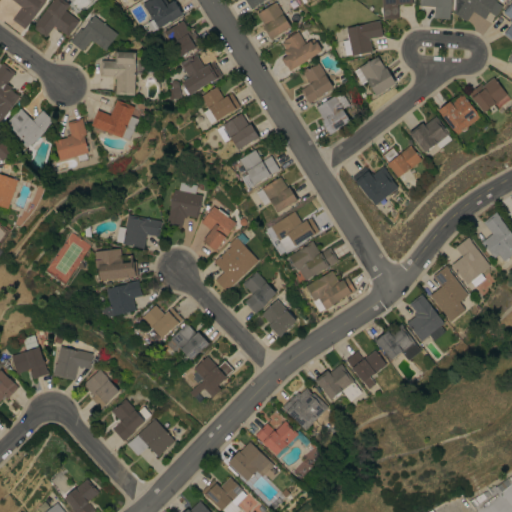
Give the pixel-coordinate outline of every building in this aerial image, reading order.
[(44,0),(24,28),(11,18),(21,6),(19,5),(20,4),(16,1),(16,2),(13,0),(44,0)] [(67,35),(53,25),(45,36),(32,26),(51,0),(63,0),(69,4),(65,9),(78,20),(67,35)] [(170,21),(170,19),(157,27),(157,26),(151,30),(146,22),(151,18),(142,3),(146,0),(161,0),(164,4),(171,0),(173,0),(182,13),(170,21)] [(263,0),(250,8),(244,0),(263,0)] [(411,0),(412,3),(397,3),(398,18),(382,18),(381,0),(411,0)] [(449,0),(448,18),(433,17),(433,7),(421,6),(421,5),(419,5),(419,0),(449,0)] [(454,10),(453,10),(453,0),(495,0),(484,18),(472,10),(465,20),(453,12),(454,10)] [(511,0),(511,40),(502,33),(511,23),(508,21),(510,18),(502,11),(511,0)] [(273,36),(273,37),(270,39),(261,25),(263,24),(256,12),(275,1),(283,13),(282,14),(290,26),(273,36)] [(104,49),(93,40),(92,41),(90,39),(81,50),(69,40),(79,27),(82,29),(93,14),(117,33),(104,49)] [(190,32),(193,30),(201,43),(191,49),(191,48),(179,55),(163,31),(182,19),(190,32)] [(369,37),(371,50),(351,55),(351,53),(345,54),(341,40),(347,38),(345,27),(363,23),(363,22),(378,19),(382,35),(369,37)] [(289,70),(285,64),(285,65),(280,58),(286,55),(283,50),(285,48),(281,42),(283,40),(282,39),(297,30),(305,42),(312,38),(315,41),(316,41),(321,49),(289,70)] [(114,93),(115,75),(99,74),(100,59),(114,60),(115,50),(135,51),(133,94),(114,93)] [(221,74),(211,81),(210,80),(189,94),(180,81),(188,76),(180,64),(181,63),(180,61),(188,56),(189,57),(195,53),(203,66),(212,60),(221,74)] [(375,94),(366,80),(361,83),(353,69),(377,55),(384,67),(386,67),(395,82),(375,94)] [(332,86),(321,93),(322,94),(317,97),(316,97),(313,99),(308,102),(299,88),(309,83),(301,70),(307,66),(307,67),(317,61),(332,86)] [(14,71),(4,85),(9,89),(10,88),(19,95),(0,120),(0,64),(2,62),(14,71)] [(506,93),(494,104),(493,103),(483,111),(475,101),(475,102),(467,93),(480,82),(482,85),(492,77),(506,93)] [(172,86),(170,85),(170,82),(171,79),(174,79),(177,80),(180,96),(168,98),(166,90),(172,86)] [(239,105),(216,120),(215,119),(209,122),(202,110),(207,107),(199,95),(215,85),(222,97),(230,91),(239,105)] [(338,126),(338,127),(328,133),(319,119),(322,117),(315,106),(340,90),(348,104),(341,108),(348,120),(338,126)] [(457,133),(456,133),(437,109),(449,100),(450,102),(460,94),(461,95),(462,94),(479,116),(457,133)] [(134,105),(130,115),(138,118),(130,139),(122,136),(121,137),(90,124),(96,109),(109,114),(116,98),(134,105)] [(53,121),(29,144),(29,143),(25,147),(4,125),(7,122),(6,120),(19,107),(31,119),(41,109),(53,121)] [(230,137),(223,141),(215,128),(221,124),(240,112),(247,124),(250,122),(259,136),(253,139),(237,149),(230,137)] [(439,147),(436,143),(435,143),(434,143),(424,151),(413,136),(412,137),(408,132),(421,121),(423,124),(435,115),(438,119),(438,120),(448,133),(447,134),(451,138),(439,147)] [(81,117),(86,133),(84,134),(84,135),(88,151),(86,152),(88,157),(79,160),(77,154),(60,159),(54,140),(66,136),(66,135),(70,134),(66,121),(81,117)] [(0,159),(0,141),(2,139),(12,149),(1,160),(0,159)] [(421,159),(409,168),(408,167),(397,176),(389,166),(388,166),(386,163),(387,162),(381,154),(392,145),(398,153),(409,144),(421,159)] [(278,169),(274,171),(247,187),(240,176),(247,172),(238,158),(254,148),(261,160),(270,155),(278,169)] [(398,186),(375,204),(370,198),(369,198),(358,184),(351,176),(364,165),(370,172),(371,172),(372,173),(382,165),(386,170),(385,170),(393,180),(398,186)] [(7,208),(0,205),(0,173),(17,179),(7,208)] [(293,202),(293,201),(276,212),(269,200),(263,204),(255,191),(261,187),(279,175),(286,187),(288,186),(297,199),(293,202)] [(196,216),(195,216),(186,215),(185,217),(182,216),(180,226),(177,225),(177,226),(167,224),(167,223),(165,222),(172,188),(177,189),(178,181),(195,184),(194,193),(201,194),(196,216)] [(214,249),(202,240),(210,229),(200,222),(212,205),(216,208),(217,208),(227,215),(226,216),(235,222),(214,249)] [(318,230),(285,251),(277,238),(278,238),(270,225),(293,211),(300,222),(309,216),(318,230)] [(495,211),(499,217),(511,234),(511,241),(511,242),(511,243),(511,247),(503,255),(500,251),(493,257),(484,246),(484,247),(480,241),(491,233),(482,221),(495,211)] [(143,247),(136,246),(136,245),(121,243),(121,242),(115,240),(117,225),(124,226),(126,213),(161,219),(158,235),(145,233),(143,247)] [(225,290),(214,278),(222,271),(212,260),(218,255),(218,256),(230,245),(227,242),(234,236),(235,236),(240,232),(247,239),(242,243),(257,259),(225,290)] [(489,265),(480,272),(484,278),(473,286),(469,280),(465,283),(455,270),(454,270),(449,264),(461,255),(454,246),(467,236),(470,240),(489,265)] [(337,260),(322,269),(322,268),(304,279),(297,268),(296,269),(295,268),(294,269),(287,258),(289,258),(287,255),(306,243),(306,242),(311,240),(318,252),(329,246),(337,260)] [(137,275),(100,279),(98,268),(95,268),(94,259),(93,250),(119,247),(120,255),(121,255),(122,262),(129,261),(129,254),(131,254),(132,260),(135,260),(137,275)] [(449,320),(431,297),(431,298),(428,295),(439,286),(431,275),(445,264),(448,268),(447,269),(466,294),(458,301),(464,309),(449,320)] [(355,290),(346,295),(345,294),(332,303),(333,304),(324,309),(323,307),(318,311),(311,300),(313,299),(304,285),(316,277),(317,278),(331,269),(338,281),(346,276),(355,290)] [(243,301),(251,293),(241,282),(246,277),(246,278),(255,270),(265,281),(275,292),(265,301),(266,301),(254,312),(243,301)] [(105,287),(125,283),(125,282),(137,279),(141,295),(132,297),(135,309),(109,315),(98,307),(109,304),(105,287)] [(432,340),(428,334),(420,341),(405,322),(414,315),(412,313),(415,311),(408,302),(420,293),(442,322),(439,325),(444,331),(432,340)] [(281,332),(282,333),(279,336),(267,324),(268,323),(259,313),(276,298),(286,309),(295,320),(281,332)] [(155,303),(164,313),(171,306),(182,318),(175,325),(174,325),(162,337),(152,327),(152,328),(141,316),(155,303)] [(186,322),(195,332),(197,330),(208,341),(207,341),(208,342),(204,347),(203,346),(190,359),(180,348),(175,353),(166,342),(170,338),(170,337),(186,322)] [(407,359),(399,350),(389,359),(374,339),(386,329),(388,331),(400,322),(403,327),(402,328),(420,349),(407,359)] [(25,349),(21,337),(32,333),(36,346),(38,346),(42,359),(43,359),(47,372),(31,378),(29,370),(30,369),(29,367),(15,372),(10,355),(25,349)] [(76,365),(73,379),(51,373),(53,364),(54,364),(59,344),(91,352),(89,361),(90,362),(89,368),(76,365)] [(368,376),(374,383),(367,388),(362,381),(354,371),(353,371),(350,367),(351,367),(344,359),(356,350),(362,358),(374,349),(385,363),(368,376)] [(212,396),(203,387),(194,396),(189,391),(199,381),(200,382),(202,380),(201,379),(202,378),(193,367),(206,355),(216,365),(223,358),(225,361),(226,360),(233,367),(232,368),(233,369),(226,376),(227,377),(224,379),(223,378),(217,385),(220,388),(212,396)] [(349,400),(340,389),(329,398),(318,384),(318,385),(313,379),(326,369),(328,372),(339,362),(343,367),(343,368),(352,380),(360,391),(349,400)] [(98,368),(118,390),(108,399),(108,400),(100,408),(89,397),(92,394),(82,383),(98,368)] [(6,397),(3,394),(0,397),(0,369),(17,386),(6,397)] [(299,424),(300,424),(289,414),(281,406),(285,401),(286,402),(297,391),(299,393),(305,386),(311,392),(312,392),(327,406),(313,420),(311,418),(303,427),(299,424)] [(111,428),(119,420),(109,409),(114,404),(115,405),(123,397),(136,410),(142,405),(149,413),(142,419),(143,420),(133,429),(134,429),(122,440),(111,428)] [(173,440),(159,452),(160,453),(157,456),(146,445),(136,454),(125,443),(153,418),(173,440)] [(287,423),(287,424),(296,433),(285,445),(284,444),(275,454),(253,434),(265,422),(273,430),(283,419),(287,423)] [(261,475),(255,470),(246,480),(227,461),(237,450),(238,450),(248,440),(272,464),(261,475)] [(483,491),(486,489),(484,486),(485,485),(486,487),(487,486),(488,487),(488,486),(489,487),(493,484),(494,486),(506,476),(506,477),(511,472),(511,511),(477,511),(468,500),(483,491)] [(221,510),(208,497),(207,497),(200,491),(211,479),(218,486),(228,476),(241,489),(221,510)] [(97,491),(86,501),(94,509),(90,511),(75,511),(71,507),(63,496),(85,477),(97,491)] [(181,511),(186,507),(188,509),(198,500),(209,511),(181,511)] [(42,511),(55,502),(63,511),(42,511)]
